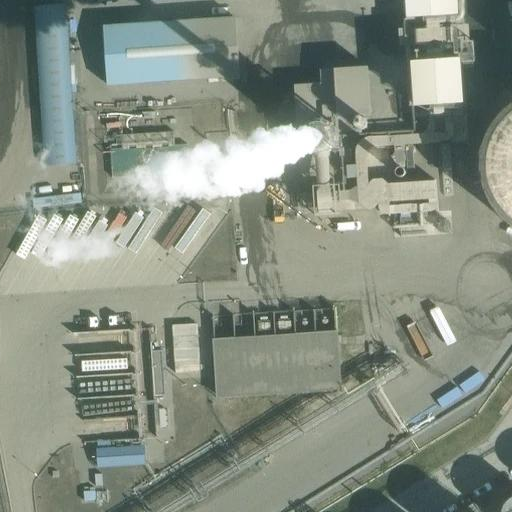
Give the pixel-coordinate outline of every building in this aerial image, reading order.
[(463,0),(405,0),(414,129),(368,133),(367,117),(372,116),(369,66),(321,69),(322,82),(297,84),(303,173),(315,172),(316,189),(301,190),(302,213),(381,208),(381,214),(395,214),(396,227),(424,225),(423,212),(440,211),(437,178),(371,182),(369,147),(454,142),(452,111),(466,110),(463,63),(474,63),(472,24),(465,24),(463,0)] [(77,167),(66,6),(35,8),(46,169),(77,167)] [(236,19),(104,28),(108,90),(240,81),(236,19)] [(103,46),(81,46),(82,96),(104,96),(103,46)] [(511,109),(508,113),(499,120),(492,129),(486,139),(482,149),(479,160),(478,171),(479,182),(481,193),(485,204),(490,213),(497,222),(504,230),(511,236),(511,109)] [(196,328),(171,330),(175,378),(200,376),(196,328)] [(338,331),(213,339),(218,395),(343,385),(338,331)] [(511,511),(511,500),(506,506),(502,511),(511,511)]
